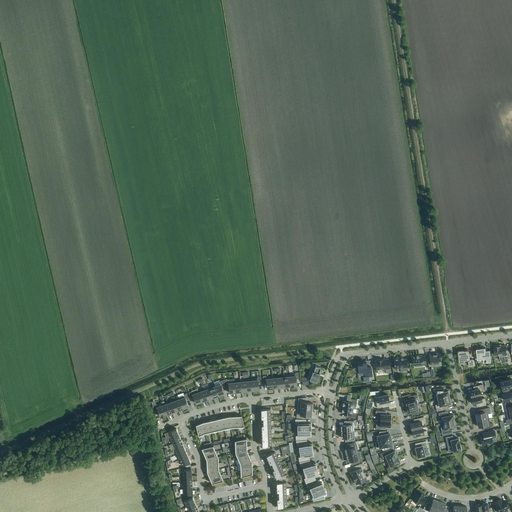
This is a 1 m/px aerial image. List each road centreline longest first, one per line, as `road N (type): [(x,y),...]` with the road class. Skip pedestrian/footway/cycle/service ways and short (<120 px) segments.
road 1 (track): [(0,453),(202,362),(340,346)]
road 2 (track): [(447,334),(395,0)]
